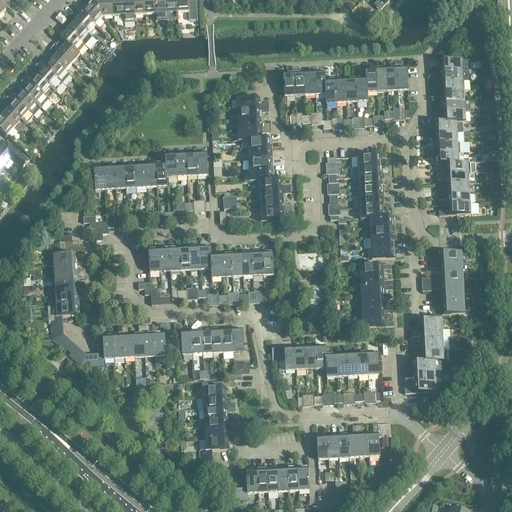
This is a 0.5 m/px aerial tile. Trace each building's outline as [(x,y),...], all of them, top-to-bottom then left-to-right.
[(105,0),(106,1),(94,2),(102,19),(113,18),(112,0),(105,0)] [(118,0),(112,0),(113,18),(124,17),(123,0),(118,0)] [(135,17),(133,0),(126,0),(123,0),(124,17),(124,24),(135,23),(135,17)] [(133,0),(135,17),(146,16),(144,0),(133,0)] [(144,0),(146,16),(156,16),(155,0),(144,0)] [(167,22),(166,0),(155,0),(156,16),(157,23),(167,22)] [(176,0),(166,0),(168,22),(178,22),(178,14),(176,0)] [(176,0),(178,14),(188,14),(189,22),(198,21),(196,1),(188,2),(188,0),(176,0)] [(378,0),(379,0),(374,6),(380,12),(390,0),(378,0)] [(102,19),(94,2),(86,11),(81,6),(77,11),(95,27),(102,19)] [(95,27),(77,11),(73,15),(78,20),(75,24),(88,35),(95,27)] [(92,39),(88,35),(75,24),(72,27),(67,22),(63,27),(85,47),(92,39)] [(85,47),(63,27),(59,31),(64,36),(60,40),(67,45),(78,55),(85,47)] [(78,55),(67,45),(62,50),(56,44),(53,48),(72,65),(80,56),(78,55)] [(72,65),(53,48),(50,51),(56,57),(52,61),(65,73),(72,65)] [(65,73),(52,61),(48,66),(41,60),(38,64),(63,85),(70,77),(65,73)] [(462,62),(438,63),(438,64),(442,63),(442,69),(431,69),(431,74),(463,72),(462,62)] [(63,85),(38,64),(36,67),(42,73),(38,78),(55,93),(63,85)] [(402,72),(396,72),(397,92),(408,92),(407,68),(401,68),(402,72)] [(381,73),(376,73),(377,93),(387,93),(386,69),(381,70),(381,73)] [(390,69),(386,69),(387,93),(397,92),(396,72),(391,73),(390,69)] [(361,83),(356,83),(357,103),(367,103),(365,70),(365,71),(365,79),(361,80),(361,83)] [(370,70),(365,70),(367,103),(367,94),(377,93),(376,73),(370,74),(370,70)] [(463,72),(431,74),(431,79),(443,78),(443,84),(463,82),(463,83),(469,82),(469,72),(463,72)] [(308,73),(304,74),(305,97),(315,97),(314,77),(309,77),(308,73)] [(319,76),(314,77),(315,97),(325,96),(326,105),(324,73),(319,73),(319,76)] [(324,73),(326,105),(336,104),(335,85),(330,85),(330,81),(325,82),(324,73)] [(284,98),(295,98),(294,74),(283,75),(284,98)] [(304,74),(294,74),(295,98),(305,97),(304,74)] [(55,93),(38,78),(34,82),(27,76),(24,80),(48,101),(55,93)] [(48,101),(24,80),(21,83),(28,89),(23,94),(41,110),(48,101)] [(340,84),(335,85),(336,104),(346,104),(345,80),(340,81),(340,84)] [(350,80),(345,80),(346,104),(357,103),(356,83),(350,84),(350,80)] [(463,82),(443,84),(443,89),(432,89),(432,94),(464,93),(463,83),(463,82)] [(41,110),(23,94),(19,99),(12,93),(9,96),(34,118),(41,110)] [(464,93),(432,94),(432,99),(444,98),(444,104),(464,103),(464,93)] [(34,118),(9,96),(6,99),(13,105),(9,110),(27,126),(33,119),(35,121),(36,120),(39,123),(34,118)] [(260,99),(236,101),(237,111),(268,109),(268,105),(257,105),(256,100),(260,100),(260,99)] [(464,103),(444,104),(444,109),(433,110),(433,115),(465,113),(464,103)] [(268,109),(237,111),(237,121),(257,120),(257,115),(269,114),(268,109)] [(27,126),(9,110),(4,115),(0,110),(0,116),(19,134),(27,126)] [(465,113),(433,115),(433,120),(445,119),(445,124),(433,125),(466,123),(465,113)] [(19,134),(0,116),(0,131),(7,138),(14,130),(19,134)] [(257,120),(237,121),(238,132),(269,130),(269,125),(258,126),(257,120)] [(466,123),(433,125),(436,125),(437,130),(425,131),(426,136),(457,134),(457,135),(463,134),(463,124),(466,124),(466,123)] [(269,130),(238,132),(238,142),(271,140),(258,140),(258,135),(270,134),(269,130)] [(457,134),(426,136),(426,141),(437,140),(437,145),(458,144),(457,135),(457,134)] [(271,140),(238,142),(247,142),(248,152),(272,150),(271,146),(268,146),(267,141),(271,141),(271,140)] [(0,167),(7,159),(8,158),(21,170),(25,165),(25,166),(29,162),(6,142),(0,148),(0,167)] [(458,144),(437,145),(438,151),(426,151),(426,156),(458,155),(458,144)] [(272,150),(248,152),(248,162),(268,161),(268,155),(272,155),(272,150)] [(201,157),(196,157),(197,177),(208,177),(206,153),(201,154),(201,157)] [(190,154),(186,155),(187,178),(197,177),(196,157),(191,158),(190,154)] [(161,168),(156,169),(157,189),(167,188),(166,179),(165,155),(165,164),(161,165),(161,168)] [(170,155),(165,155),(166,179),(177,179),(176,159),(170,159),(170,155)] [(181,158),(176,159),(177,179),(187,178),(186,155),(181,155),(181,158)] [(458,155),(426,156),(427,161),(438,160),(439,166),(435,166),(468,164),(459,165),(458,155)] [(381,157),(357,159),(358,169),(381,168),(381,157)] [(268,161),(248,162),(249,172),(273,171),(272,166),(269,166),(268,161)] [(468,164),(435,166),(435,167),(448,166),(448,171),(436,172),(437,176),(468,175),(468,164)] [(150,165),(145,166),(146,189),(157,189),(156,169),(150,169),(150,165)] [(129,166),(125,167),(126,190),(136,190),(135,170),(130,170),(129,166)] [(140,169),(135,170),(136,190),(146,189),(145,166),(140,166),(140,169)] [(120,171),(115,171),(116,191),(126,190),(125,167),(120,167),(120,171)] [(95,192),(106,191),(104,168),(100,168),(100,171),(94,172),(94,168),(94,169),(95,192)] [(109,168),(104,168),(106,191),(116,191),(115,171),(109,171),(109,168)] [(381,168),(358,169),(358,179),(382,178),(381,168)] [(273,171),(249,172),(250,182),(282,181),(282,180),(270,181),(269,176),(273,176),(273,171)] [(468,175),(437,176),(437,181),(448,181),(449,186),(469,185),(468,175)] [(20,195),(30,184),(21,176),(11,187),(12,188),(20,195)] [(336,176),(328,177),(328,185),(336,185),(336,176)] [(0,192),(4,196),(8,192),(9,192),(12,188),(0,177),(0,192)] [(382,178),(358,179),(359,190),(382,188),(382,178)] [(282,181),(250,182),(250,183),(259,182),(259,192),(291,190),(291,186),(279,186),(279,181),(282,181)] [(469,185),(449,186),(449,191),(437,192),(438,197),(469,195),(469,185)] [(382,188),(359,190),(359,200),(383,199),(382,188)] [(291,190),(259,192),(260,202),(280,201),(280,196),(291,195),(291,190)] [(469,195),(438,197),(438,202),(449,201),(450,206),(470,205),(469,195)] [(330,206),(338,205),(337,197),(326,197),(327,201),(329,201),(330,206)] [(383,199),(359,200),(360,210),(380,209),(379,203),(383,203),(383,199)] [(280,201),(260,202),(260,213),(292,211),(292,206),(280,207),(280,201)] [(470,205),(450,206),(450,212),(439,212),(439,218),(470,216),(470,205)] [(380,209),(360,210),(360,220),(393,219),(393,218),(384,219),(384,214),(380,214),(380,209)] [(292,211),(260,213),(261,223),(284,222),(284,221),(281,222),(281,217),(292,216),(292,211)] [(393,219),(360,220),(360,221),(369,220),(370,230),(390,229),(390,224),(393,223),(393,219)] [(390,229),(370,230),(370,240),(394,239),(394,234),(390,234),(390,229)] [(394,239),(370,240),(371,251),(391,250),(391,244),(394,244),(394,239)] [(204,248),(200,248),(201,271),(211,271),(211,280),(212,280),(210,247),(210,251),(204,251),(204,248)] [(220,256),(216,256),(216,260),(211,260),(210,247),(212,280),(222,279),(220,256)] [(195,252),(190,252),(191,272),(201,271),(200,248),(195,248),(195,252)] [(53,256),(53,267),(73,266),(73,261),(77,260),(77,255),(84,255),(84,249),(79,249),(66,250),(66,256),(53,256)] [(175,253),(169,253),(170,273),(180,273),(179,249),(174,249),(175,253)] [(184,249),(179,249),(180,273),(191,272),(190,252),(184,252),(184,249)] [(149,274),(160,274),(159,250),(154,250),(154,254),(149,254),(149,251),(148,251),(149,274)] [(169,250),(159,250),(160,274),(170,273),(169,253),(169,250)] [(391,250),(371,251),(372,261),(395,260),(395,255),(391,255),(391,250)] [(261,253),(251,254),(252,278),(263,277),(261,253)] [(272,253),(261,253),(263,277),(273,276),(272,253)] [(251,254),(241,255),(242,278),(252,278),(251,254)] [(461,254),(438,255),(438,256),(441,255),(441,261),(430,261),(430,266),(462,264),(461,254)] [(226,259),(225,255),(220,256),(222,279),(232,279),(231,259),(226,259)] [(231,255),(231,259),(232,279),(242,278),(241,255),(231,255)] [(462,264),(430,266),(430,271),(442,270),(442,276),(462,274),(462,264)] [(73,266),(53,267),(54,277),(86,276),(85,271),(74,271),(73,266)] [(390,266),(359,268),(359,278),(379,277),(379,272),(391,271),(390,266)] [(462,274),(442,276),(443,281),(431,281),(431,286),(463,285),(462,274)] [(86,276),(54,277),(54,287),(75,286),(74,281),(86,280),(86,276)] [(379,277),(359,278),(360,289),(391,287),(391,282),(380,283),(379,277)] [(463,285),(431,286),(432,291),(443,290),(444,296),(464,295),(463,285)] [(75,286),(54,287),(55,298),(87,296),(86,291),(75,291),(75,286)] [(391,287),(360,289),(360,299),(381,298),(380,292),(392,292),(391,287)] [(169,295),(157,296),(151,297),(151,307),(170,306),(169,295)] [(464,295),(444,296),(444,301),(432,302),(433,307),(464,305),(464,295)] [(87,296),(55,298),(55,308),(75,307),(75,301),(87,300),(87,296)] [(381,298),(360,299),(361,309),(392,307),(392,303),(381,303),(381,298)] [(464,305),(433,307),(433,311),(444,311),(445,316),(441,316),(441,317),(465,316),(464,305)] [(75,307),(55,308),(56,318),(50,318),(50,324),(63,324),(62,318),(80,317),(79,312),(76,312),(75,307)] [(392,307),(361,309),(361,319),(382,318),(381,313),(393,312),(392,307)] [(382,318),(361,319),(362,330),(394,328),(393,323),(382,323),(382,318)] [(442,321),(424,322),(418,322),(418,323),(421,323),(422,328),(410,328),(410,333),(442,332),(442,321)] [(160,338),(154,338),(155,358),(166,358),(165,349),(172,349),(170,325),(164,326),(164,334),(159,334),(160,338)] [(181,333),(181,328),(181,325),(174,325),(175,337),(181,337),(182,357),(193,356),(192,336),(186,336),(186,333),(181,333)] [(143,327),(139,327),(139,339),(134,339),(135,359),(145,359),(143,327)] [(149,338),(148,327),(143,327),(145,359),(155,358),(154,338),(149,338)] [(123,328),(118,329),(119,340),(113,340),(115,361),(125,360),(123,328)] [(128,339),(128,328),(123,328),(125,360),(135,359),(134,339),(128,339)] [(63,330),(51,331),(51,342),(64,336),(63,330)] [(238,334),(232,334),(233,354),(244,353),(244,347),(249,347),(248,337),(247,337),(246,334),(243,334),(243,330),(238,330),(238,334)] [(217,335),(212,335),(213,355),(223,355),(222,331),(217,331),(217,335)] [(227,331),(222,331),(223,355),(233,354),(232,334),(227,334),(227,331)] [(197,336),(192,336),(193,356),(203,356),(202,332),(197,332),(197,336)] [(206,332),(202,332),(203,356),(213,355),(212,335),(207,335),(206,332)] [(442,332),(410,333),(411,338),(422,337),(423,343),(443,342),(442,332)] [(64,336),(51,342),(60,349),(68,340),(64,336)] [(108,337),(103,337),(104,355),(98,355),(98,367),(105,367),(105,361),(115,361),(113,340),(108,341),(108,337)] [(68,340),(60,349),(65,354),(67,351),(73,344),(68,340)] [(443,342),(423,343),(423,348),(411,349),(411,354),(443,352),(443,342)] [(77,347),(70,354),(68,357),(73,361),(81,352),(77,347)] [(310,351),(305,352),(306,371),(316,371),(315,347),(310,348),(310,351)] [(320,347),(315,347),(316,371),(326,370),(326,379),(327,379),(325,347),(325,350),(320,351),(320,347)] [(326,347),(325,347),(327,379),(337,379),(336,355),(331,355),(331,359),(326,359),(326,347)] [(285,349),(284,349),(278,349),(278,362),(285,361),(285,364),(279,364),(280,372),(279,372),(279,374),(281,379),(295,378),(295,372),(296,372),(294,348),(290,349),(290,352),(285,353),(285,349)] [(299,348),(294,348),(296,372),(306,371),(305,352),(299,352),(299,348)] [(81,352),(73,361),(81,368),(85,355),(81,352)] [(448,352),(443,352),(411,354),(412,358),(423,358),(424,363),(411,364),(444,362),(449,362),(448,352)] [(372,357),(367,357),(368,377),(379,377),(377,353),(372,353),(372,357)] [(352,358),(346,358),(347,378),(358,378),(356,354),(352,354),(352,358)] [(361,354),(356,354),(358,378),(368,377),(367,357),(361,357),(361,354)] [(91,355),(85,355),(81,368),(92,368),(91,355)] [(341,355),(336,355),(337,379),(347,378),(346,358),(341,359),(341,355)] [(444,362),(411,364),(411,365),(415,364),(415,369),(403,370),(404,375),(435,373),(435,363),(444,363),(444,362)] [(435,373),(404,375),(404,380),(415,379),(416,384),(436,383),(435,373)] [(222,389),(208,390),(202,390),(203,401),(223,400),(223,394),(226,394),(226,389),(234,389),(234,383),(229,383),(221,383),(222,389)] [(436,383),(416,384),(416,390),(404,390),(405,396),(437,394),(436,383)] [(223,400),(203,401),(203,411),(235,409),(235,404),(223,405),(223,400)] [(235,409),(203,411),(204,421),(224,420),(224,415),(235,414),(235,409)] [(224,420),(204,421),(204,431),(236,430),(236,425),(224,425),(224,420)] [(373,438),(368,439),(369,459),(380,458),(379,438),(384,438),(384,426),(377,426),(378,434),(373,435),(373,438)] [(362,427),(357,428),(359,459),(369,459),(368,439),(362,439),(362,427)] [(353,440),(347,440),(349,460),(359,459),(357,428),(352,428),(353,440)] [(236,430),(204,431),(205,441),(228,440),(225,440),(224,435),(236,434),(236,430)] [(332,441),(327,441),(328,461),(338,460),(337,437),(332,437),(332,441)] [(342,437),(337,437),(338,460),(349,460),(347,440),(342,440),(342,437)] [(322,438),(316,438),(318,462),(328,461),(327,441),(322,441),(322,438)] [(228,440),(205,441),(205,452),(199,452),(200,458),(212,458),(212,452),(229,451),(228,440)] [(193,471),(196,476),(196,477),(201,475),(200,468),(199,468),(197,463),(192,465),(194,470),(193,471)] [(200,468),(201,475),(213,470),(212,464),(200,464),(200,468)] [(302,469),(297,469),(298,493),(309,492),(308,468),(307,468),(307,472),(302,472),(302,469)] [(292,473),(287,473),(288,493),(298,493),(297,469),(292,469),(292,473)] [(213,470),(201,475),(209,483),(217,474),(213,470)] [(272,474),(267,474),(268,494),(278,494),(277,470),(272,470),(272,474)] [(282,470),(277,470),(278,494),(288,493),(287,473),(282,473),(282,470)] [(246,472),(246,476),(247,489),(241,489),(241,502),(248,501),(247,495),(258,495),(256,471),(252,471),(252,475),(247,475),(246,472)] [(261,471),(256,471),(258,495),(268,494),(267,474),(261,474),(261,471)] [(217,474),(209,483),(214,487),(222,478),(217,474)] [(226,481),(218,491),(222,495),(231,486),(226,481)] [(231,486),(222,495),(230,502),(235,489),(231,486)] [(241,489),(235,489),(230,502),(241,502),(241,489)] [(335,497),(335,503),(348,508),(347,497),(335,497)] [(343,511),(348,508),(335,503),(331,508),(333,511),(343,511)]
